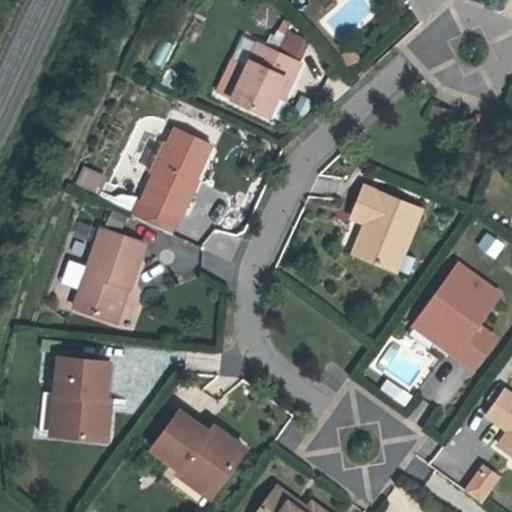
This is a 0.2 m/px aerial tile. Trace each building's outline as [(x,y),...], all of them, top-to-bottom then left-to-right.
[(408,0),(405,4),(424,20),(441,0),(408,0)] [(221,21),(208,47),(230,57),(242,31),(221,21)] [(278,53),(294,61),(305,39),(288,31),(278,53)] [(232,99),(269,115),(279,93),(284,96),(300,63),(257,44),(246,68),(233,97),(232,99)] [(218,91),(233,97),(246,68),(232,61),(218,91)] [(169,68),(160,83),(176,92),(185,76),(169,68)] [(448,122),(452,112),(433,105),(429,116),(448,122)] [(135,218),(169,233),(177,215),(179,217),(193,188),(191,187),(209,146),(175,130),(142,199),(144,200),(135,218)] [(97,191),(103,177),(85,169),(79,183),(97,191)] [(402,253),(420,210),(364,187),(352,217),(365,223),(374,226),(362,257),(396,270),(396,269),(402,253)] [(134,198),(127,214),(135,218),(144,200),(142,199),(134,198)] [(353,253),(362,257),(374,226),(365,223),(353,253)] [(101,229),(73,307),(112,320),(124,286),(128,288),(130,288),(145,244),(101,229)] [(476,246),(495,258),(504,244),(485,232),(476,246)] [(409,275),(416,258),(402,253),(396,269),(409,275)] [(477,325),(499,294),(458,264),(420,318),(441,333),(436,341),(437,342),(473,368),(495,338),(477,325)] [(124,286),(112,320),(117,321),(128,288),(124,286)] [(441,333),(420,318),(414,325),(436,341),(441,333)] [(220,369),(220,352),(185,352),(185,370),(220,369)] [(109,362),(58,357),(55,393),(51,434),(95,438),(99,398),(105,398),(109,362)] [(511,395),(505,390),(487,414),(501,424),(503,421),(511,427),(509,430),(499,445),(511,454),(511,395)] [(51,434),(55,393),(44,392),(40,433),(51,434)] [(99,398),(95,438),(106,440),(110,399),(105,398),(99,398)] [(439,437),(454,416),(435,404),(421,425),(439,437)] [(210,496),(237,460),(205,437),(209,432),(180,411),(152,448),(181,469),(178,473),(179,474),(210,496)] [(503,421),(501,424),(509,430),(511,427),(503,421)] [(237,460),(245,449),(213,426),(209,432),(205,437),(237,460)] [(423,480),(431,466),(412,455),(404,469),(423,480)] [(500,477),(482,464),(464,489),(482,502),(500,477)] [(210,496),(179,474),(171,484),(203,507),(210,496)] [(305,511),(308,509),(277,487),(274,492),(301,511),(305,511)] [(324,511),(312,503),(308,509),(305,511),(301,511),(274,492),(259,511),(324,511)]
